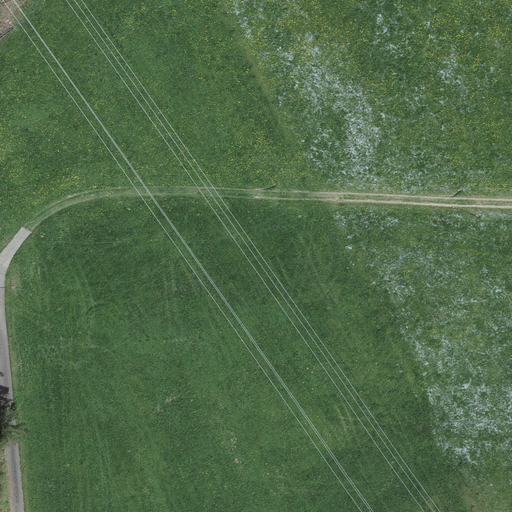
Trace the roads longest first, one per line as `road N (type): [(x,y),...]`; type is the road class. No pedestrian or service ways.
road 1 (track): [(511,205),(123,190),(53,208),(28,226),(0,265)]
road 2 (track): [(0,325),(16,511)]
